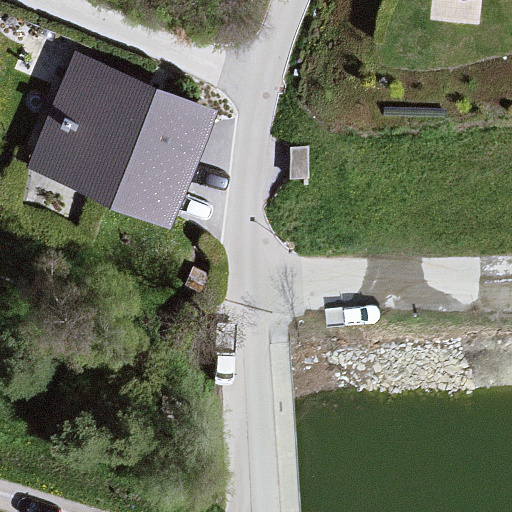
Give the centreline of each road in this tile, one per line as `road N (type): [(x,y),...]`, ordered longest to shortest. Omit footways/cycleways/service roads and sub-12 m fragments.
road 1 (residential): [(260,511),(247,137),(263,94)]
road 2 (residential): [(263,94),(30,0)]
